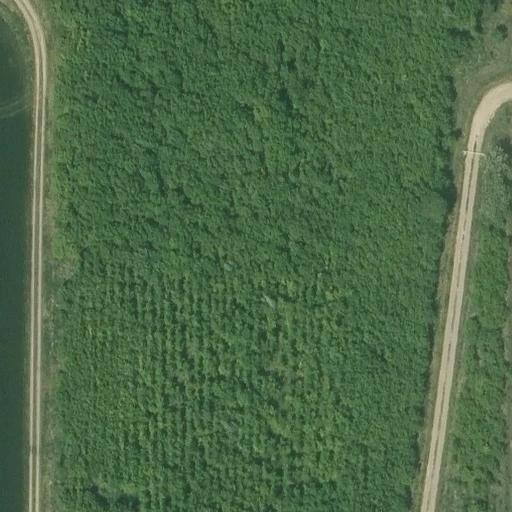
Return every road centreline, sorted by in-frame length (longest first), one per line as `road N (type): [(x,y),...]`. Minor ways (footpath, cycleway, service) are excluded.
road 1 (track): [(0,24),(31,58),(41,88),(36,511)]
road 2 (track): [(511,93),(481,113),(472,154),(429,511)]
